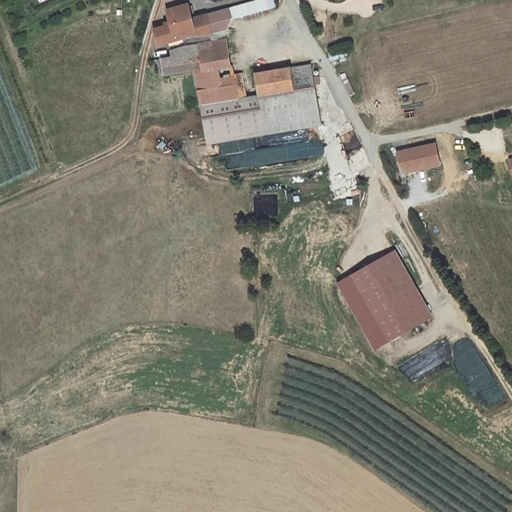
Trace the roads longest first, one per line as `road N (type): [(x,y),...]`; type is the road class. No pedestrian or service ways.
road 1 (track): [(160,0),(133,128),(119,146),(0,201)]
road 2 (track): [(511,396),(376,173)]
road 3 (unclassified): [(296,0),(376,173)]
